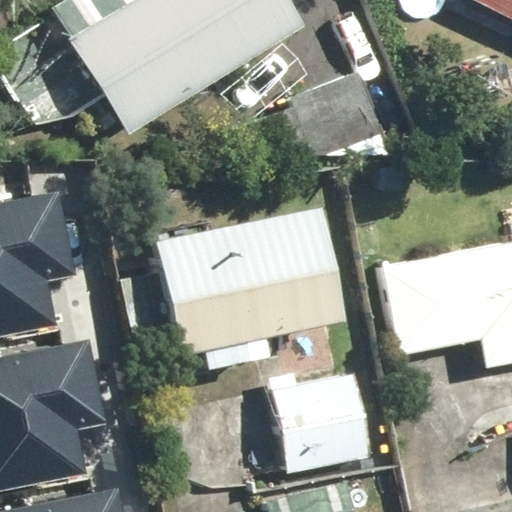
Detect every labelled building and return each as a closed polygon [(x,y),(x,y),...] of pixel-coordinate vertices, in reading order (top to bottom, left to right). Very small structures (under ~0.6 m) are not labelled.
[(118,131),(287,27),(270,0),(49,0),(41,6),(118,131)] [(511,0),(469,0),(511,21),(511,0)] [(0,318),(46,310),(36,257),(58,253),(45,178),(0,185),(0,318)] [(309,204),(143,241),(168,355),(193,349),(197,368),(257,355),(253,335),(334,317),(309,204)] [(511,239),(376,268),(394,356),(473,339),(479,366),(511,359),(511,239)] [(0,473),(76,460),(66,407),(88,402),(75,328),(0,341),(0,473)] [(364,459),(349,373),(264,388),(280,475),(364,459)] [(346,511),(339,481),(260,499),(263,511),(346,511)] [(0,511),(104,511),(99,482),(0,500),(0,511)]
